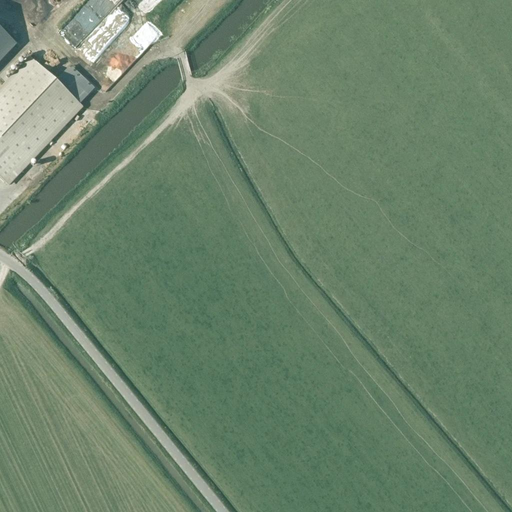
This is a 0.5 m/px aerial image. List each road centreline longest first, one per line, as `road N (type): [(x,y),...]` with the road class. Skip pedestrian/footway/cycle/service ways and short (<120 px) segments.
road 1 (track): [(187,80),(284,266),(488,511)]
road 2 (tertiary): [(6,261),(219,511)]
road 3 (track): [(194,94),(0,276)]
